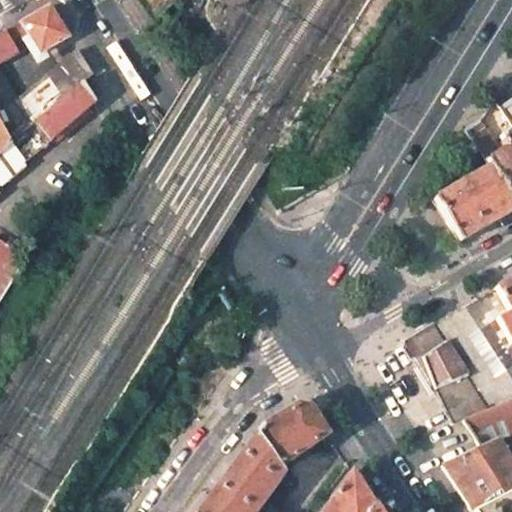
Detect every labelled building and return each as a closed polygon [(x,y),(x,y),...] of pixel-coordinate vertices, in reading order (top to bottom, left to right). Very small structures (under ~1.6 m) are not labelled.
[(68,37),(48,7),(20,23),(34,45),(39,53),(68,37)] [(34,45),(20,23),(5,31),(18,54),(34,45)] [(0,64),(18,54),(5,31),(0,34),(0,64)] [(92,75),(76,51),(57,67),(16,101),(31,126),(35,123),(82,83),(92,75)] [(16,101),(0,72),(0,126),(10,144),(31,126),(16,101)] [(94,102),(82,83),(35,123),(50,140),(94,102)] [(511,123),(511,102),(503,109),(511,123)] [(31,126),(10,144),(8,145),(26,166),(53,144),(50,140),(35,123),(31,126)] [(0,126),(0,152),(8,145),(10,144),(0,126)] [(498,154),(486,162),(490,168),(511,203),(511,129),(497,139),(504,150),(498,154)] [(0,193),(1,194),(30,170),(26,166),(8,145),(0,152),(0,193)] [(445,194),(433,201),(443,216),(460,242),(511,212),(511,203),(490,168),(476,176),(445,194)] [(29,254),(1,237),(0,238),(0,280),(4,284),(9,287),(29,254)] [(511,279),(495,289),(511,319),(511,279)] [(0,301),(9,287),(4,284),(0,280),(0,301)] [(511,319),(495,289),(408,339),(421,358),(434,390),(451,424),(461,421),(511,400),(511,319)] [(511,400),(461,421),(479,449),(453,461),(440,466),(470,511),(472,511),(511,489),(511,400)] [(511,511),(511,489),(472,511),(511,511)]
